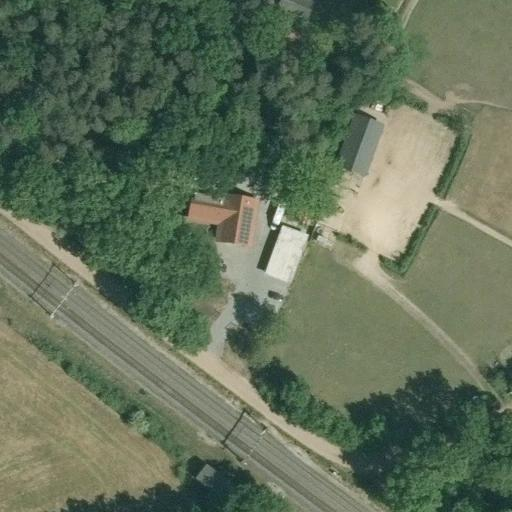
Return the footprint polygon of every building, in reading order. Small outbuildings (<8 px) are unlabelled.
[(280,0),(275,12),(275,13),(304,25),(314,0),(280,0)] [(356,118),(338,167),(365,176),(382,127),(356,118)] [(188,219),(220,224),(218,241),(249,246),(255,203),(225,198),(227,183),(206,180),(204,194),(192,192),(188,219)] [(312,223),(316,200),(291,196),(287,223),(311,226),(312,227),(312,223)] [(308,239),(307,238),(282,229),(265,278),(290,287),(291,287),(307,244),(308,239)]
